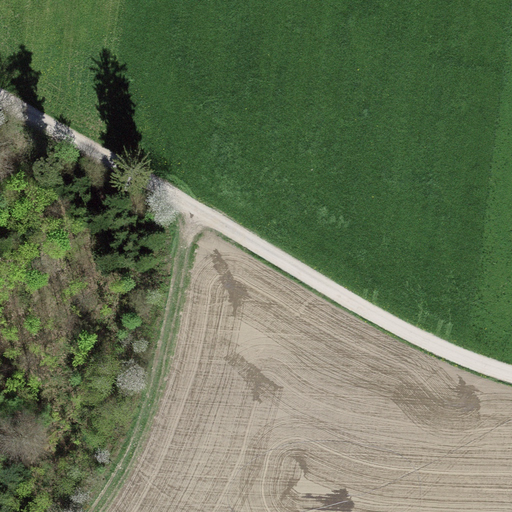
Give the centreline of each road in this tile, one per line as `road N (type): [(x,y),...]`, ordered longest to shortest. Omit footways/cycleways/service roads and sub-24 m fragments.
road 1 (track): [(191,209),(403,330),(511,373)]
road 2 (track): [(191,209),(142,425),(92,511)]
road 3 (track): [(191,209),(0,95)]
